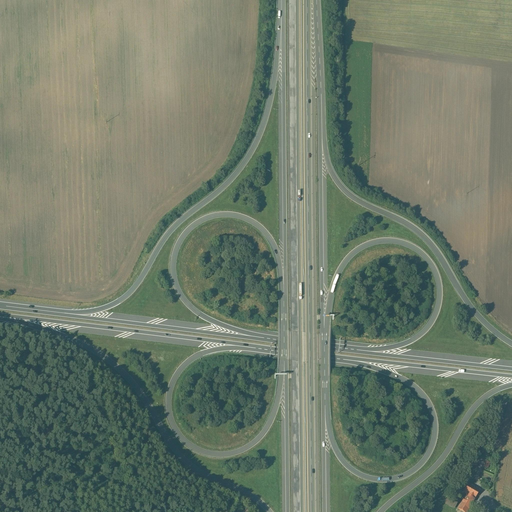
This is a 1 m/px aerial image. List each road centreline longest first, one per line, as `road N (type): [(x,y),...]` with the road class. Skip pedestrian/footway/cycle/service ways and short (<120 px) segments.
road 1 (motorway): [(294,0),(299,511)]
road 2 (motorway): [(311,511),(307,0)]
road 3 (motorway): [(277,0),(274,62),(255,139),(227,180),(163,236),(127,293),(86,310),(0,303)]
road 4 (motorway): [(0,318),(108,358),(185,460),(268,511)]
road 5 (motorway): [(323,324),(336,275),(362,246),(395,240),(430,263),(439,293),(421,331),(387,346),(336,345)]
road 6 (motorway): [(336,356),(386,370),(423,394),(434,417),(430,449),(403,475),(363,476),(338,455),(324,400)]
road 7 (motorway): [(284,370),(273,413),(251,444),(219,454),(183,438),(168,408),(176,373),(206,350),(258,346)]
road 8 (motorway): [(280,0),(283,307)]
road 9 (motorway): [(241,333),(193,308),(175,283),(173,254),(203,219),(233,215),(265,232),(283,307)]
road 10 (motorway): [(511,343),(474,311),(415,229),(339,184),(319,136)]
road 11 (trunk): [(0,316),(258,346)]
road 12 (trunk): [(241,333),(0,305)]
road 13 (motorway): [(323,324),(319,136)]
road 14 (motorway): [(380,511),(437,462),(476,404),(511,384)]
road 15 (trunk): [(336,356),(511,377)]
road 16 (trunk): [(511,366),(336,345)]
road 17 (motorway): [(284,370),(287,511)]
road 18 (motorway): [(319,136),(313,0)]
